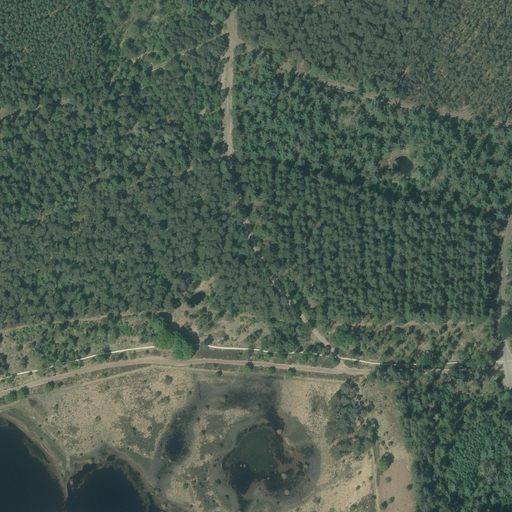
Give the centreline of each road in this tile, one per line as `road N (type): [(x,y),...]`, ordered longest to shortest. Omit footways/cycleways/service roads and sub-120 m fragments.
road 1 (track): [(0,394),(154,360),(344,371)]
road 2 (track): [(0,333),(179,311),(307,324)]
road 3 (track): [(511,126),(331,85),(230,37)]
road 4 (track): [(230,156),(509,220)]
road 5 (track): [(0,117),(230,37)]
road 6 (track): [(230,156),(0,232)]
road 7 (track): [(230,156),(248,232),(271,279),(337,358)]
road 8 (track): [(344,371),(507,370)]
